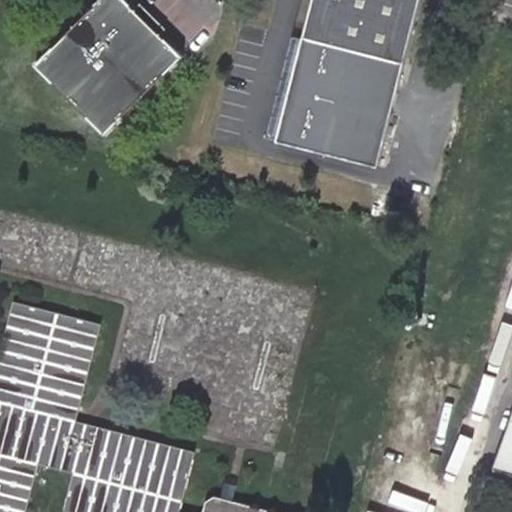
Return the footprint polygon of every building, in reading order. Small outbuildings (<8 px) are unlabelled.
[(183,56),(125,0),(104,0),(37,68),(106,135),(183,56)] [(376,166),(418,0),(312,0),(278,140),(376,166)] [(511,407),(493,461),(511,467),(511,407)] [(85,442),(88,428),(74,424),(71,438),(85,442)] [(221,494),(235,497),(237,489),(224,486),(221,494)]
